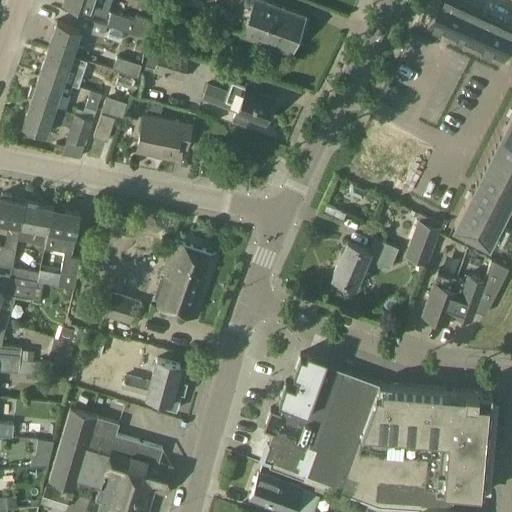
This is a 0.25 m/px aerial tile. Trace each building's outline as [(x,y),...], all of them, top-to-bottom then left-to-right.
[(108,0),(70,0),(92,7),(93,5),(105,9),(108,0)] [(255,0),(244,33),(292,51),(306,14),(268,0),(255,0)] [(467,40),(482,10),(463,0),(439,0),(437,5),(429,21),(467,40)] [(511,43),(511,24),(482,10),(467,40),(504,59),(511,43)] [(110,11),(106,22),(144,34),(150,18),(136,13),(134,18),(110,11)] [(103,35),(107,23),(91,18),(87,30),(103,35)] [(72,54),(82,27),(58,19),(49,47),(72,54)] [(151,45),(145,67),(183,79),(190,56),(151,45)] [(72,54),(49,47),(40,72),(64,80),(72,54)] [(116,53),(111,66),(138,76),(141,66),(142,63),(116,53)] [(64,80),(40,72),(36,84),(31,84),(28,93),(32,97),(31,98),(55,106),(60,92),(68,94),(72,84),(63,81),(64,80)] [(203,96),(237,109),(233,119),(246,123),(250,114),(266,121),(276,96),(261,91),(263,87),(248,81),(247,84),(233,79),(229,90),(209,82),(203,96)] [(90,89),(85,104),(95,107),(100,92),(90,89)] [(102,110),(116,115),(121,117),(127,101),(106,93),(101,110),(102,110)] [(93,119),(55,106),(31,98),(23,124),(47,132),(51,118),(72,124),(67,138),(85,144),(93,119)] [(147,108),(161,111),(163,101),(149,98),(147,108)] [(102,110),(94,134),(108,139),(116,115),(102,110)] [(490,241),(506,208),(511,196),(511,111),(455,223),(490,241)] [(138,148),(144,150),(143,152),(155,155),(156,152),(176,156),(178,144),(188,146),(193,123),(145,113),(138,148)] [(382,148),(423,162),(428,146),(387,132),(382,148)] [(16,246),(25,200),(13,197),(13,194),(2,192),(1,195),(0,194),(0,225),(8,227),(10,231),(6,244),(0,243),(0,264),(12,266),(13,266),(17,246),(16,246)] [(25,200),(16,246),(17,246),(19,236),(33,238),(45,240),(52,205),(25,200)] [(81,210),(52,205),(45,240),(73,246),(75,234),(76,234),(81,210)] [(418,219),(406,254),(428,262),(441,229),(432,224),(418,219)] [(333,275),(356,285),(369,256),(391,265),(399,246),(375,236),(370,248),(348,239),(333,275)] [(154,301),(197,315),(218,252),(174,238),(154,301)] [(65,253),(58,283),(75,287),(82,257),(65,253)] [(39,272),(13,266),(12,266),(11,275),(34,279),(38,280),(39,272)] [(461,291),(465,280),(438,269),(422,313),(447,322),(451,311),(455,301),(459,290),(460,290),(461,291)] [(468,273),(465,280),(461,291),(460,290),(459,290),(455,301),(451,311),(471,318),(474,308),(485,279),(468,273)] [(38,280),(34,279),(11,275),(7,292),(34,297),(34,299),(41,300),(42,289),(36,288),(38,280)] [(0,316),(8,319),(10,310),(0,306),(0,302),(4,291),(0,289),(0,316)] [(106,314),(135,323),(142,300),(113,291),(106,314)] [(83,329),(79,329),(78,331),(67,327),(64,335),(80,341),(83,329)] [(83,329),(80,341),(85,343),(84,348),(106,354),(111,336),(100,333),(89,331),(83,329)] [(73,342),(58,337),(52,356),(68,361),(73,342)] [(0,355),(21,357),(22,348),(22,345),(0,343),(0,355)] [(21,357),(34,358),(34,350),(22,348),(21,357)] [(299,373),(297,378),(335,392),(344,367),(326,360),(328,355),(308,348),(306,353),(301,351),(294,371),(299,373)] [(21,357),(0,355),(0,368),(29,371),(30,359),(21,358),(21,357)] [(189,366),(158,358),(152,380),(126,374),(123,385),(149,391),(148,395),(159,397),(157,404),(178,409),(189,366)] [(315,446),(304,476),(314,480),(332,487),(342,490),(379,503),(379,501),(465,509),(466,490),(484,491),(491,416),(462,413),(458,464),(435,462),(437,437),(363,431),(375,397),(381,381),(354,371),(344,367),(335,392),(324,421),(315,446)] [(284,401),(282,406),(324,421),(335,392),(297,378),(295,383),(287,379),(280,400),(284,401)] [(381,381),(375,397),(409,400),(410,383),(381,381)] [(375,397),(363,431),(437,437),(435,462),(458,464),(462,413),(464,388),(410,383),(409,400),(375,397)] [(464,388),(462,413),(491,416),(493,391),(464,388)] [(269,429),(274,430),(273,430),(315,446),(324,421),(282,406),(281,410),(272,407),(265,427),(269,429)] [(71,407),(64,431),(112,445),(116,432),(120,421),(71,407)] [(0,432),(13,434),(15,422),(0,420),(0,432)] [(262,461),(304,476),(315,446),(273,430),(262,461)] [(112,445),(64,431),(58,450),(106,466),(112,445)] [(103,501),(128,509),(129,506),(147,511),(155,489),(167,493),(175,466),(159,462),(164,446),(116,432),(112,445),(106,466),(100,487),(96,499),(103,501)] [(100,487),(106,466),(58,450),(49,479),(76,487),(78,480),(100,487)] [(332,487),(314,480),(311,489),(259,470),(250,496),(293,511),(312,511),(319,495),(328,498),(332,487)] [(46,484),(39,510),(46,511),(64,511),(72,492),(46,484)] [(0,506),(8,506),(17,506),(15,494),(0,495),(0,506)] [(359,511),(375,511),(378,503),(364,499),(359,511)] [(128,509),(103,501),(99,511),(147,511),(129,506),(128,509)] [(402,511),(403,505),(379,503),(378,503),(375,511),(402,511)]
